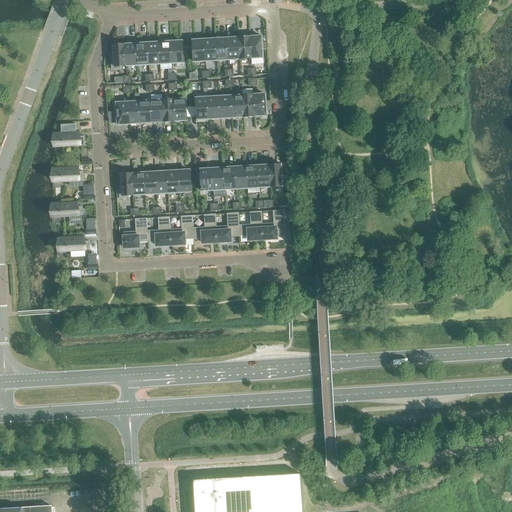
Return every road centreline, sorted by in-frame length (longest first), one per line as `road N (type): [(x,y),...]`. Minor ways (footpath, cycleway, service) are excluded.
road 1 (residential): [(111,16),(273,9),(279,138),(98,150)]
road 2 (secondary): [(511,352),(127,376)]
road 3 (secondary): [(129,406),(511,385)]
road 4 (residential): [(98,150),(104,268),(291,260)]
road 5 (unclassified): [(5,160),(63,0)]
road 6 (residential): [(98,150),(91,67),(111,16)]
road 7 (secondary): [(7,415),(129,406)]
road 8 (secondary): [(127,376),(5,383)]
